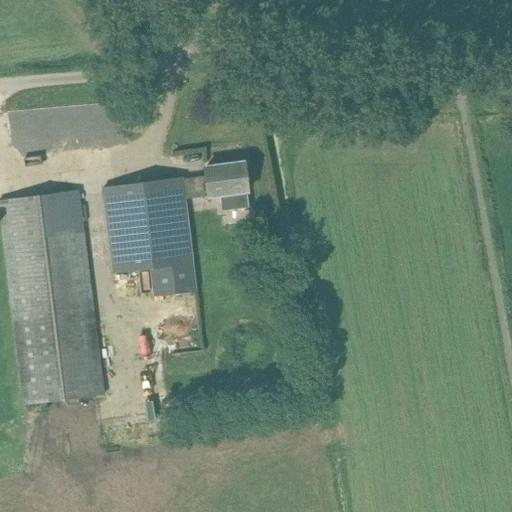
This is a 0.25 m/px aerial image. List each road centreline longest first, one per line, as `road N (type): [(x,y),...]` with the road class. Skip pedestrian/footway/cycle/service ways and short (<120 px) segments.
road 1 (unclassified): [(458,86),(322,79),(187,40)]
road 2 (unclassified): [(187,40),(167,69),(0,84)]
